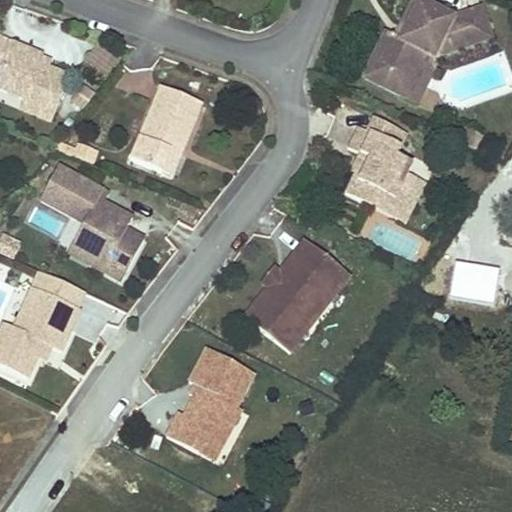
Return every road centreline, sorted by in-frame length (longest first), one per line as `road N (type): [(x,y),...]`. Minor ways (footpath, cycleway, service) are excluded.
road 1 (residential): [(277,65),(292,126),(284,156),(24,511)]
road 2 (residential): [(277,65),(87,0)]
